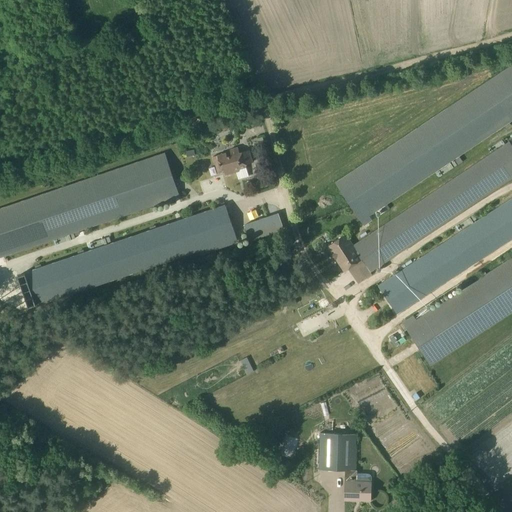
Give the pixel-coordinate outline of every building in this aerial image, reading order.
[(511,64),(335,182),(363,225),(364,225),(371,220),(369,216),(511,120),(511,64)] [(511,139),(351,242),(370,272),(511,177),(511,139)] [(225,152),(212,157),(217,173),(223,171),(225,175),(238,171),(238,169),(246,167),(245,164),(252,162),(248,150),(239,153),(237,147),(229,149),(230,155),(226,156),(225,152)] [(0,257),(179,197),(164,152),(0,208),(0,257)] [(511,198),(378,286),(396,314),(511,238),(511,198)] [(16,277),(27,308),(200,251),(200,254),(201,254),(237,241),(225,205),(224,204),(25,272),(25,274),(16,277)] [(243,226),(248,241),(272,233),(283,229),(278,213),(251,222),(251,223),(243,226)] [(371,274),(370,272),(351,242),(346,234),(327,246),(343,272),(349,268),(359,282),(371,274)] [(511,255),(471,282),(469,279),(462,284),(463,287),(415,319),(412,315),(401,322),(430,366),(511,312),(511,255)] [(344,470),(343,500),(370,501),(371,475),(369,473),(356,472),(356,470),(355,470),(356,433),(319,432),(318,469),(344,470)] [(293,459),(297,437),(284,435),(280,456),(293,459)]
